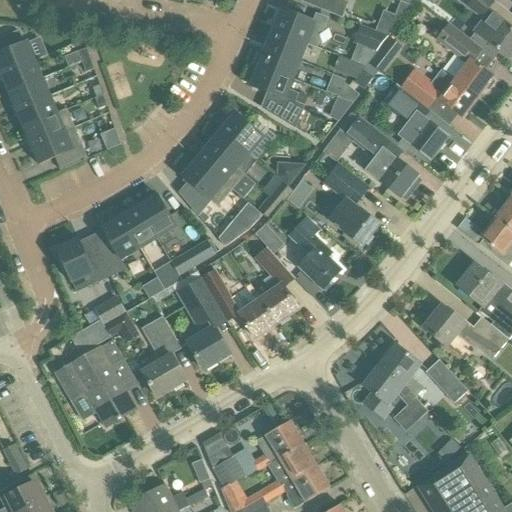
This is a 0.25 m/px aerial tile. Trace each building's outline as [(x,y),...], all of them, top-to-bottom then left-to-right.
[(336,0),(304,0),(303,3),(340,18),(346,4),(336,0)] [(489,0),(459,0),(481,17),(493,3),(489,0)] [(281,10),(272,30),(308,44),(317,48),(328,20),(316,15),(313,23),(281,10)] [(471,39),(482,48),(481,50),(494,60),(500,53),(508,59),(509,58),(511,60),(511,59),(511,28),(491,12),(475,33),(476,33),(471,39)] [(471,39),(449,22),(436,39),(468,64),(455,80),(478,98),(494,78),(472,61),(481,50),(482,48),(471,39)] [(361,27),(354,44),(357,45),(376,52),(388,37),(376,33),(361,27)] [(308,44),(272,30),(265,48),(301,62),(308,44)] [(0,74),(1,76),(36,61),(28,43),(24,45),(19,32),(0,40),(0,74)] [(383,46),(370,63),(382,71),(395,54),(383,46)] [(265,48),(258,66),(294,80),(301,62),(265,48)] [(90,60),(86,49),(77,53),(81,63),(90,60)] [(131,80),(132,59),(121,58),(121,80),(131,80)] [(94,70),(90,60),(81,63),(86,74),(94,70)] [(346,60),(341,73),(355,79),(364,67),(350,61),(346,60)] [(43,79),(36,61),(1,76),(8,94),(43,79)] [(170,87),(192,92),(198,68),(176,63),(170,87)] [(258,66),(250,87),(268,94),(262,109),(295,129),(305,106),(295,101),(298,93),(290,90),(294,80),(258,66)] [(415,70),(403,86),(427,103),(433,95),(438,101),(462,119),(478,98),(455,80),(442,70),(432,83),(415,70)] [(16,111),(51,97),(43,79),(8,94),(16,111)] [(344,83),(338,98),(352,104),(359,95),(349,87),(344,83)] [(100,86),(93,88),(97,98),(103,96),(100,86)] [(400,90),(386,109),(407,126),(399,137),(430,161),(448,137),(428,122),(423,118),(428,112),(400,90)] [(103,96),(95,99),(99,110),(107,107),(103,96)] [(23,128),(58,114),(51,97),(16,111),(23,128)] [(67,110),(58,114),(23,128),(31,148),(66,133),(75,129),(67,110)] [(235,114),(220,132),(256,162),(277,138),(257,121),(251,128),(235,114)] [(482,144),(490,136),(470,117),(462,125),(482,144)] [(358,119),(345,136),(376,159),(366,172),(401,199),(402,197),(406,201),(421,182),(417,178),(418,177),(396,160),(401,152),(358,119)] [(220,132),(209,145),(245,176),(256,162),(220,132)] [(73,151),(66,133),(31,148),(38,165),(73,151)] [(232,191),(245,176),(209,145),(196,160),(232,191)] [(79,163),(75,155),(65,160),(68,168),(79,163)] [(187,182),(178,194),(198,218),(211,203),(218,208),(232,191),(196,160),(181,178),(187,182)] [(278,164),(276,177),(281,181),(281,182),(288,188),(296,179),(306,166),(278,164)] [(339,165),(324,184),(345,200),(329,220),(344,233),(362,247),(380,225),(355,207),(369,188),(339,165)] [(281,181),(268,196),(280,206),(293,191),(288,188),(281,182),(281,181)] [(157,196),(138,207),(157,240),(176,229),(157,196)] [(268,196),(256,211),(268,220),(280,206),(268,196)] [(511,199),(511,198),(495,218),(511,231),(511,199)] [(250,230),(263,216),(256,211),(248,204),(220,239),(227,247),(250,230)] [(138,207),(121,217),(141,250),(157,240),(138,207)] [(121,217),(102,229),(118,256),(105,265),(111,278),(126,269),(121,262),(141,250),(121,217)] [(307,218),(289,236),(310,256),(298,268),(322,290),(341,271),(327,258),(332,254),(313,236),(319,230),(307,218)] [(511,231),(495,218),(479,238),(483,241),(479,245),(499,260),(502,256),(510,262),(511,259),(511,231)] [(78,240),(57,250),(61,258),(57,260),(62,272),(66,270),(72,285),(76,293),(111,278),(105,265),(92,270),(78,240)] [(189,252),(197,266),(215,255),(207,242),(189,252)] [(268,248),(256,259),(271,277),(264,282),(272,293),(261,301),(277,325),(299,310),(284,288),(295,278),(268,248)] [(475,265),(457,287),(482,307),(479,311),(511,337),(511,336),(511,305),(507,301),(511,294),(511,290),(502,283),(500,286),(475,265)] [(216,269),(201,278),(227,321),(243,312),(216,269)] [(170,276),(160,282),(164,289),(175,283),(170,276)] [(227,321),(201,278),(177,293),(202,335),(188,343),(204,371),(230,355),(214,328),(227,321)] [(277,325),(261,301),(249,283),(242,289),(241,295),(250,308),(239,315),(256,339),(277,325)] [(117,299),(106,305),(114,319),(126,313),(117,299)] [(442,306),(423,329),(446,347),(456,335),(474,350),(476,348),(492,361),(509,341),(481,318),(473,328),(458,316),(456,318),(442,306)] [(112,320),(103,326),(111,337),(121,332),(133,325),(126,313),(114,319),(112,320)] [(162,361),(142,372),(157,398),(187,381),(172,355),(183,349),(178,340),(163,317),(143,329),(162,361)] [(111,337),(103,326),(101,321),(85,331),(86,333),(83,335),(91,349),(111,337)] [(113,340),(56,374),(71,400),(88,390),(98,408),(95,410),(106,428),(137,410),(124,387),(136,380),(113,340)] [(396,346),(380,367),(403,386),(416,399),(424,388),(410,377),(420,364),(396,346)] [(440,361),(426,374),(447,396),(455,404),(458,401),(468,392),(460,384),(440,361)] [(380,367),(363,387),(372,394),(364,405),(383,420),(392,408),(388,405),(397,395),(407,407),(394,420),(406,433),(428,413),(416,399),(403,386),(380,367)] [(19,389),(5,394),(10,407),(23,402),(19,389)] [(20,425),(34,418),(29,408),(15,415),(20,425)] [(266,456),(254,463),(259,471),(269,465),(304,444),(290,422),(257,442),(266,456)] [(259,491),(237,505),(241,511),(316,465),(304,444),(269,465),(279,482),(260,493),(259,491)] [(14,445),(4,451),(16,476),(27,470),(14,445)] [(235,458),(214,470),(225,489),(246,477),(235,458)] [(498,511),(465,459),(425,485),(441,511),(511,511),(511,504),(500,511),(498,511)] [(316,465),(241,511),(269,511),(264,504),(287,490),(290,495),(287,497),(294,509),(305,502),(330,488),(316,465)] [(200,473),(197,479),(199,484),(201,483),(210,479),(207,470),(200,473)] [(5,508),(0,510),(0,511),(20,511),(46,499),(37,480),(33,474),(30,476),(18,483),(21,488),(0,499),(5,508)] [(165,484),(129,503),(134,511),(162,511),(186,499),(183,493),(172,498),(165,484)] [(186,499),(190,506),(208,497),(205,490),(204,491),(186,499)] [(20,511),(53,511),(46,499),(20,511)] [(186,499),(162,511),(179,511),(190,506),(186,499)]
